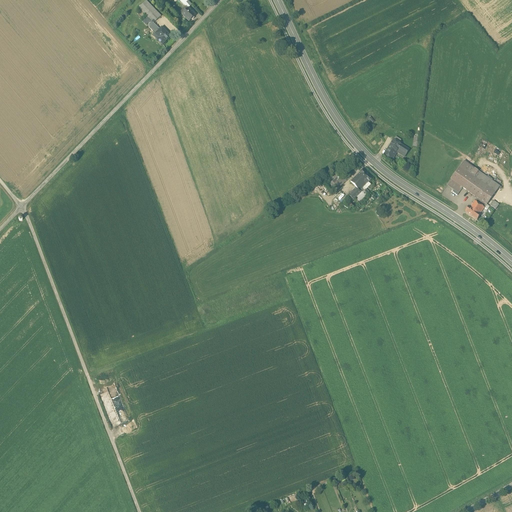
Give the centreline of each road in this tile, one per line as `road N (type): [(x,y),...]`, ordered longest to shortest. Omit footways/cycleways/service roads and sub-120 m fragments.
road 1 (secondary): [(511,262),(354,142),(277,0)]
road 2 (unclassified): [(139,511),(21,206)]
road 3 (unclassified): [(21,206),(221,0)]
